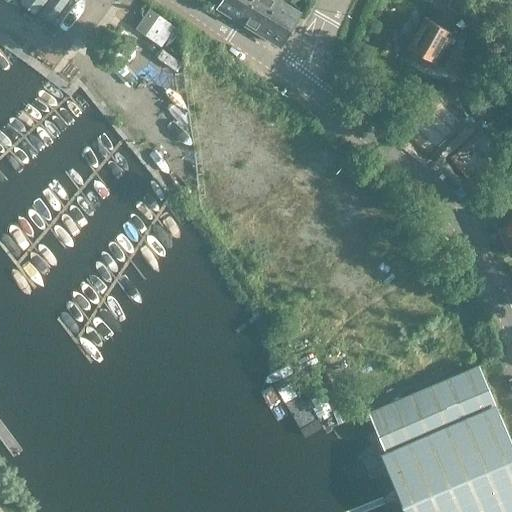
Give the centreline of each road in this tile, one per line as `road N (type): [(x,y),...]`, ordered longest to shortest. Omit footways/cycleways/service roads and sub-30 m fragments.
road 1 (tertiary): [(511,334),(472,243),(433,187),(380,137),(296,79)]
road 2 (unclassified): [(296,79),(181,0)]
